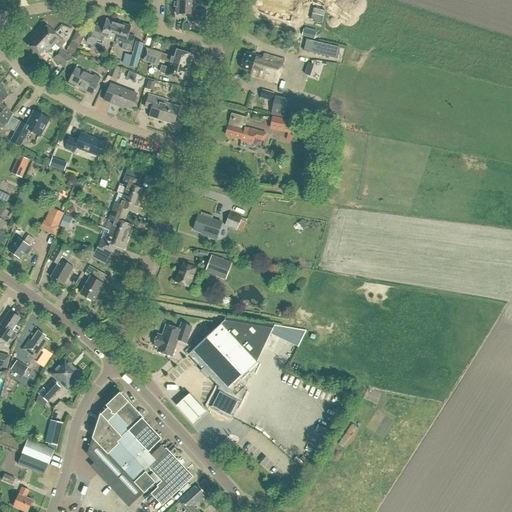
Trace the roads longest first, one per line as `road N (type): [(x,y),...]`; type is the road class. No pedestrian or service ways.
road 1 (residential): [(115,362),(183,146)]
road 2 (residential): [(183,146),(62,100),(20,72),(0,43)]
road 3 (secondary): [(253,511),(115,362)]
road 4 (residential): [(51,511),(81,413),(115,362)]
road 5 (track): [(135,296),(288,323)]
road 6 (secondary): [(115,362),(0,274)]
